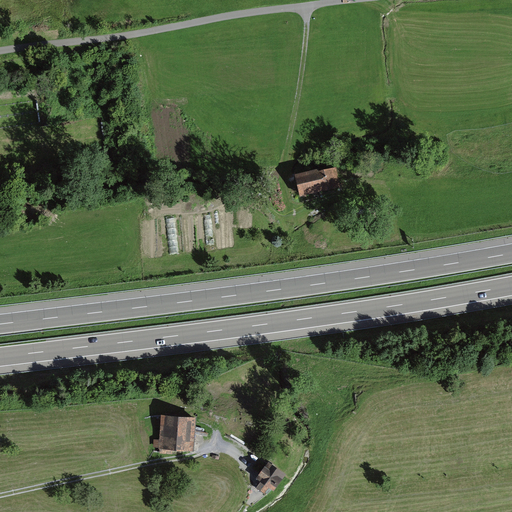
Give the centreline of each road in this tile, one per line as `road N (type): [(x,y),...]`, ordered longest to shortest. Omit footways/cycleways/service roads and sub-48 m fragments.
road 1 (motorway): [(0,357),(511,286)]
road 2 (motorway): [(511,253),(0,324)]
road 3 (track): [(312,5),(288,160),(291,201)]
